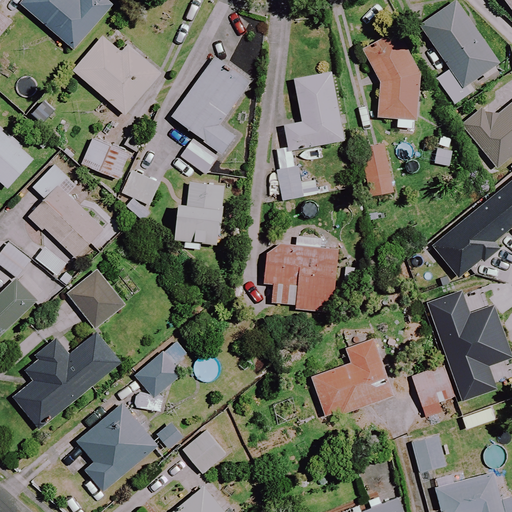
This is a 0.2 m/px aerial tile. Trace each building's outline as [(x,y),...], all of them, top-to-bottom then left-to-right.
[(0,2),(1,0),(0,0),(0,36),(10,24),(0,15),(0,2)] [(24,0),(20,5),(73,51),(111,7),(102,0),(24,0)] [(511,0),(501,0),(511,14),(511,0)] [(498,64),(453,3),(419,29),(449,70),(436,79),(455,105),(472,92),(468,86),(498,64)] [(375,78),(374,119),(396,119),(396,130),(417,130),(417,68),(417,62),(401,28),(360,47),(375,78)] [(102,37),(72,72),(121,113),(109,128),(130,146),(148,125),(130,109),(159,74),(126,47),(121,53),(102,37)] [(195,136),(221,155),(233,137),(218,126),(247,85),(213,61),(171,119),(195,136)] [(343,142),(331,73),(293,80),(301,123),(282,127),(286,152),(343,142)] [(511,159),(511,103),(490,123),(478,109),(459,126),(498,172),(511,159)] [(33,160),(0,131),(0,183),(7,190),(33,160)] [(129,151),(92,136),(80,166),(116,181),(129,151)] [(221,155),(195,136),(179,157),(205,176),(221,155)] [(391,193),(380,144),(360,148),(371,198),(391,193)] [(66,177),(54,165),(31,188),(44,200),(29,215),(75,260),(103,231),(57,187),(66,177)] [(305,197),(297,167),(274,174),(282,203),(305,197)] [(132,173),(121,193),(132,199),(127,211),(142,219),(158,186),(132,173)] [(221,186),(187,183),(185,206),(175,205),(172,241),(215,245),(221,186)] [(511,230),(483,223),(450,344),(489,355),(501,308),(511,311),(511,308),(511,230)] [(320,238),(295,238),(295,247),(263,247),(262,286),(295,286),(295,310),(308,311),(308,321),(332,321),(332,251),(319,251),(320,238)] [(29,262),(8,245),(0,255),(0,266),(16,279),(29,262)] [(65,264),(40,247),(31,260),(56,277),(65,264)] [(125,305),(95,270),(65,295),(95,330),(125,305)] [(0,294),(0,336),(35,302),(14,281),(0,294)] [(119,364),(95,334),(69,356),(56,341),(21,369),(32,382),(12,399),(38,431),(119,364)] [(393,396),(373,340),(343,351),(348,364),(311,377),(327,420),(393,396)] [(138,391),(137,398),(134,408),(158,413),(162,397),(157,396),(182,375),(173,365),(187,354),(176,341),(133,377),(145,391),(143,393),(138,391)] [(156,447),(120,405),(76,442),(93,463),(83,471),(102,493),(156,447)] [(182,437),(170,424),(156,436),(167,449),(182,437)] [(224,455),(205,432),(181,452),(201,475),(224,455)] [(511,511),(511,497),(499,501),(491,473),(454,484),(451,473),(429,479),(438,511),(511,511)] [(223,511),(202,486),(170,511),(223,511)] [(362,511),(360,511),(358,505),(337,511),(399,511),(395,500),(362,511)]
